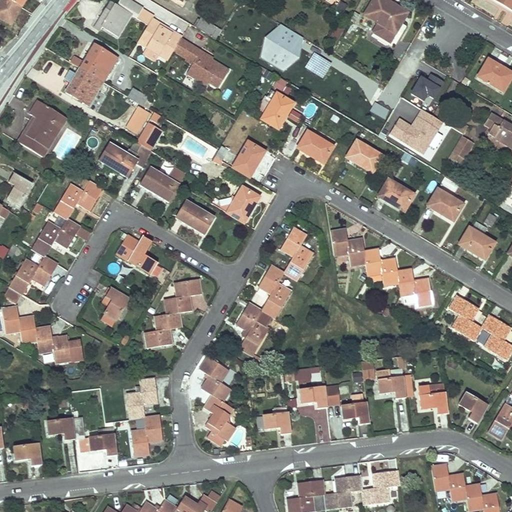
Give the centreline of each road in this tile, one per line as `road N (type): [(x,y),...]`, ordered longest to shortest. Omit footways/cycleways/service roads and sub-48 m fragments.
road 1 (residential): [(511,301),(317,184),(292,182),(237,280)]
road 2 (residential): [(255,464),(445,441),(511,469)]
road 3 (residential): [(65,306),(117,214),(237,280)]
road 4 (residential): [(237,280),(181,374),(188,472)]
road 5 (residential): [(0,494),(188,472)]
